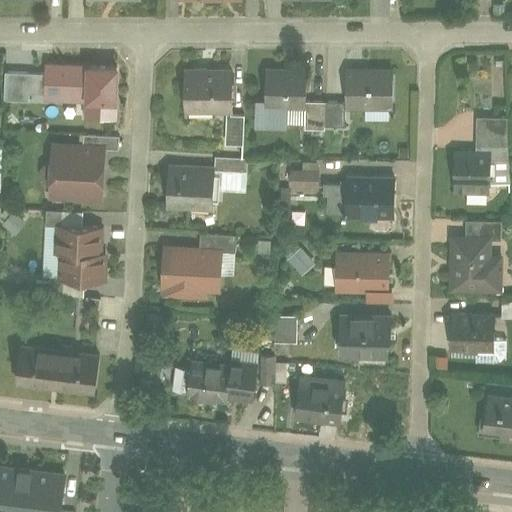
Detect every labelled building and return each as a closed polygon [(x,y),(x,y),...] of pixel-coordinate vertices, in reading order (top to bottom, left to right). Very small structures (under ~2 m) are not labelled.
[(398,7),(397,0),(387,0),(388,8),(398,7)] [(503,16),(503,0),(474,0),(474,16),(503,16)] [(48,89),(48,98),(87,98),(86,114),(119,114),(120,62),(49,62),(48,71),(48,89)] [(343,103),(343,109),(390,110),(392,68),(344,66),(343,103)] [(229,67),(182,67),(182,119),(225,119),(225,115),(229,115),(229,67)] [(303,68),(263,67),(262,108),(298,109),(302,109),(302,102),(303,68)] [(48,89),(48,71),(7,71),(6,97),(30,98),(30,89),(48,89)] [(324,103),(302,102),(302,109),(298,109),(298,129),(323,130),(324,127),(324,103)] [(343,103),(324,103),(324,127),(343,127),(343,109),(343,103)] [(242,145),(243,116),(229,115),(225,115),(225,119),(224,145),(242,145)] [(504,117),(474,116),(474,151),(489,151),(488,160),(503,160),(504,117)] [(81,135),(81,144),(104,145),(104,152),(117,152),(117,137),(81,135)] [(50,143),(50,161),(38,167),(36,177),(39,187),(48,194),(48,202),(102,204),(104,152),(104,145),(81,144),(50,143)] [(474,151),(452,150),(451,194),(487,195),(488,160),(489,151),(474,151)] [(212,165),(212,173),(244,175),(245,159),(213,156),(212,165)] [(166,163),(164,209),(209,211),(212,173),(212,165),(166,163)] [(290,185),(318,186),(319,172),(290,171),(290,185)] [(397,217),(398,175),(350,173),(349,181),(327,181),(326,194),(330,194),(329,208),(349,208),(349,215),(397,217)] [(54,225),(80,226),(81,213),(41,211),(40,225),(54,225)] [(463,222),(463,236),(488,237),(488,241),(498,241),(499,222),(463,222)] [(101,251),(102,227),(80,226),(54,225),(53,253),(57,253),(56,279),(59,279),(83,280),(104,281),(106,251),(101,251)] [(198,235),(198,248),(220,249),(219,256),(233,257),(234,237),(198,235)] [(448,236),(447,292),(500,292),(500,253),(488,253),(488,241),(488,237),(463,236),(448,236)] [(285,261),(299,277),(313,264),(299,249),(297,250),(289,241),(278,251),(287,260),(285,261)] [(268,257),(268,243),(254,242),(254,257),(268,257)] [(205,296),(217,296),(219,256),(220,249),(198,248),(162,246),(159,293),(167,293),(167,298),(205,301),(205,296)] [(387,248),(338,247),(338,289),(366,289),(365,304),(393,304),(393,287),(387,286),(387,248)] [(83,297),(83,280),(59,279),(58,296),(72,297),(83,297)] [(83,297),(72,297),(71,313),(99,314),(99,298),(83,297)] [(511,298),(502,298),(502,314),(511,313),(511,298)] [(449,350),(492,351),(494,310),(451,308),(449,350)] [(341,355),(390,356),(391,335),(396,335),(396,313),(341,313),(341,355)] [(272,337),(272,342),(295,343),(296,316),(273,316),(272,337)] [(272,342),(272,337),(258,337),(258,363),(272,363),(272,342)] [(16,384),(95,392),(100,352),(20,343),(16,384)] [(232,351),(231,360),(255,363),(257,355),(232,351)] [(186,398),(224,403),(224,399),(252,403),(257,364),(255,363),(231,360),(227,360),(226,363),(191,358),(186,398)] [(304,372),(299,416),(344,422),(349,377),(304,372)] [(499,443),(511,443),(511,395),(486,393),(482,434),(500,436),(499,443)] [(66,469),(0,463),(0,511),(62,511),(63,507),(66,469)]
